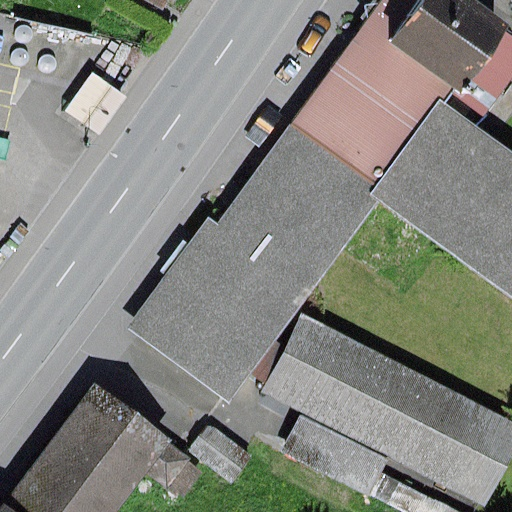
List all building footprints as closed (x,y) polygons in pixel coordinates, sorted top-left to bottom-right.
[(450,94),(479,115),(511,70),(511,40),(499,30),(503,24),(470,0),(383,0),(195,254),(173,284),(134,336),(223,402),(246,370),(273,334),(373,200),(511,302),(511,152),(444,103),(450,94)] [(89,74),(61,112),(93,135),(120,96),(89,74)] [(184,245),(161,276),(173,284),(195,254),(184,245)] [(246,370),(266,385),(263,392),(484,505),(511,453),(511,420),(302,317),(287,345),(273,334),(246,370)] [(172,439),(93,381),(4,501),(18,511),(117,511),(146,473),(165,488),(188,458),(168,444),(172,439)] [(301,417),(283,452),(369,497),(381,474),(387,462),(301,417)] [(208,426),(189,450),(228,481),(247,457),(208,426)] [(457,511),(381,474),(369,497),(399,511),(457,511)] [(18,511),(4,501),(0,505),(0,511),(18,511)]
